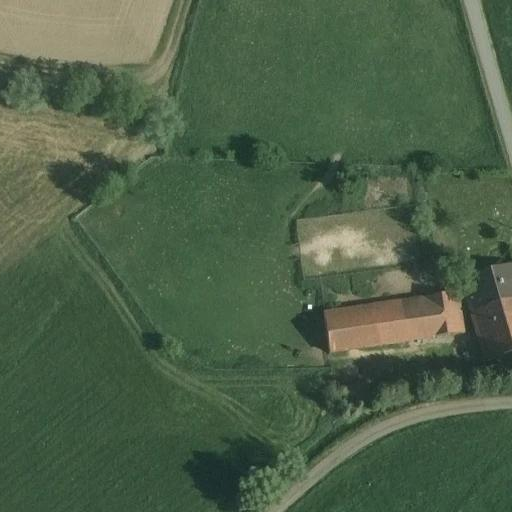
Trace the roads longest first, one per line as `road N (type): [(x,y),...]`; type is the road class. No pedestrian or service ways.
road 1 (track): [(271,511),(325,462),(393,423),(511,403)]
road 2 (track): [(190,0),(163,75),(133,86),(0,67)]
road 3 (unclassified): [(511,137),(472,0)]
